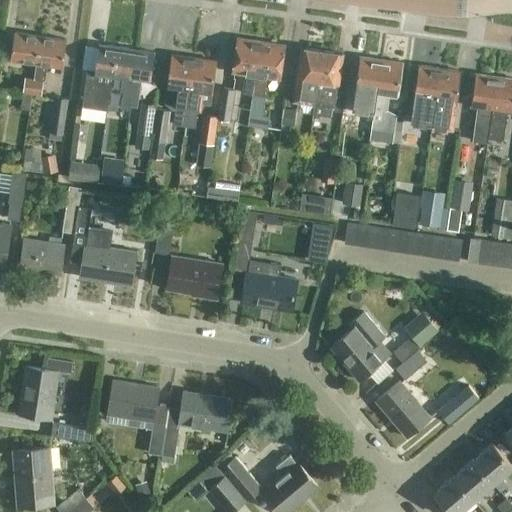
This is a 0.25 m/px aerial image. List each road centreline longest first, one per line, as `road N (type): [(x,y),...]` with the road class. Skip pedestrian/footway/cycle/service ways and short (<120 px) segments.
road 1 (residential): [(296,373),(246,354),(0,315)]
road 2 (residential): [(511,282),(336,257),(296,373)]
road 3 (residential): [(393,487),(511,388)]
road 4 (residential): [(393,487),(296,373)]
road 5 (tertiary): [(511,1),(446,8),(387,0)]
